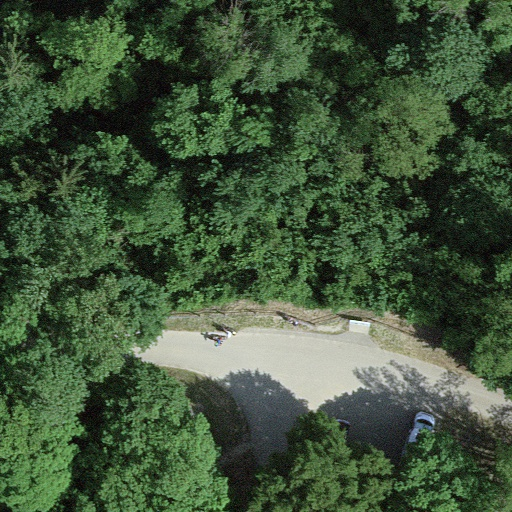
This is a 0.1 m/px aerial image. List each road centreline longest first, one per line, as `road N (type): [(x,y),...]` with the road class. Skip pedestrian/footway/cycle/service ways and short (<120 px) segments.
road 1 (unclassified): [(511,415),(420,380),(319,357),(0,337)]
road 2 (track): [(511,482),(345,363)]
road 3 (track): [(261,352),(272,449),(290,491)]
